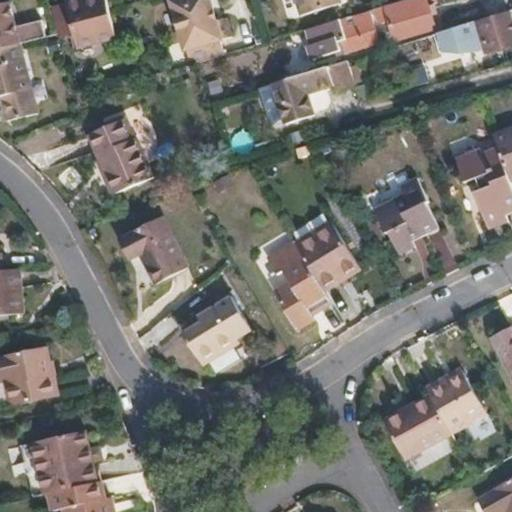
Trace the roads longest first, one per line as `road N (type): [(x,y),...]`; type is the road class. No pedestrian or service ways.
road 1 (residential): [(126,364),(172,407),(216,420),(326,383),(387,335),(511,272)]
road 2 (residential): [(0,172),(64,241),(126,364)]
road 3 (residential): [(126,364),(175,511)]
road 4 (residential): [(241,511),(352,460)]
